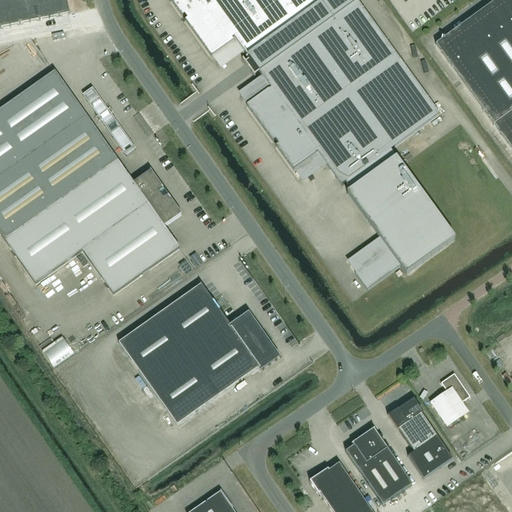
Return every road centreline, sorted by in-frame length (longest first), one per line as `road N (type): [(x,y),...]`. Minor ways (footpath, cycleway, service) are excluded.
road 1 (unclassified): [(101,0),(112,31),(356,377)]
road 2 (unclassified): [(356,377),(248,452),(288,511)]
road 3 (unclassified): [(441,321),(511,420)]
